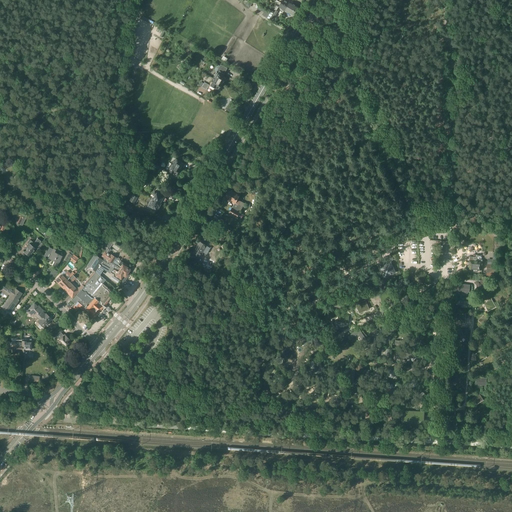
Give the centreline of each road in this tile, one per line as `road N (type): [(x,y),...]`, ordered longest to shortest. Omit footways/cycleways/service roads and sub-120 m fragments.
road 1 (track): [(511,490),(381,480),(338,496),(272,493),(241,477),(61,471),(53,476),(56,511)]
road 2 (unclassified): [(146,424),(511,445)]
road 3 (secondary): [(136,301),(305,14)]
road 4 (unknown): [(453,214),(389,164),(337,159),(299,185),(234,152)]
road 5 (unknown): [(220,137),(212,151),(175,132),(116,129),(79,100),(0,115)]
road 6 (unclassified): [(305,14),(325,29),(421,225)]
road 7 (track): [(286,315),(421,225)]
road 8 (residential): [(96,345),(0,257)]
